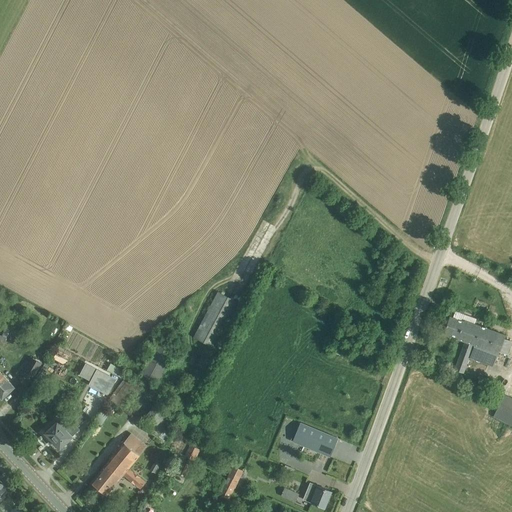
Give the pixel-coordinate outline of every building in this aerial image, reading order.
[(238,302),(218,291),(194,337),(214,348),(238,302)] [(463,321),(450,316),(444,332),(458,338),(458,339),(465,342),(455,370),(464,374),(473,351),(471,350),(473,345),(499,355),(500,351),(506,339),(506,336),(464,320),(463,321)] [(177,347),(160,338),(141,374),(158,383),(177,347)] [(215,355),(205,350),(197,366),(207,371),(215,355)] [(41,362),(33,358),(25,371),(33,376),(41,362)] [(125,371),(111,363),(107,370),(121,377),(125,371)] [(0,395),(3,398),(10,391),(14,387),(6,379),(0,373),(0,395)] [(202,378),(192,374),(185,387),(194,392),(202,378)] [(109,399),(124,410),(141,387),(126,376),(109,399)] [(45,382),(40,379),(31,392),(36,395),(45,382)] [(69,393),(65,397),(72,403),(76,398),(69,393)] [(511,399),(504,396),(493,418),(511,427),(511,399)] [(178,410),(162,398),(141,422),(164,441),(180,422),(173,416),(178,410)] [(102,424),(107,414),(101,411),(96,421),(102,424)] [(57,422),(46,433),(60,448),(79,429),(77,427),(85,420),(80,414),(68,427),(63,422),(60,424),(57,422)] [(303,422),(296,441),(333,455),(340,437),(303,422)] [(123,443),(91,482),(107,495),(123,475),(141,489),(146,483),(128,469),(146,447),(130,434),(123,443)] [(200,450),(190,445),(185,455),(195,461),(200,450)] [(154,461),(152,471),(160,472),(161,463),(154,461)] [(192,466),(182,461),(176,473),(186,477),(192,466)] [(243,471),(233,466),(227,477),(228,478),(238,483),(243,471)] [(238,483),(228,478),(220,494),(230,500),(238,483)] [(161,494),(166,485),(158,480),(153,490),(161,494)] [(323,488),(311,483),(305,499),(325,508),(332,492),(323,488)] [(299,494),(287,489),(283,497),(296,502),(299,494)]
